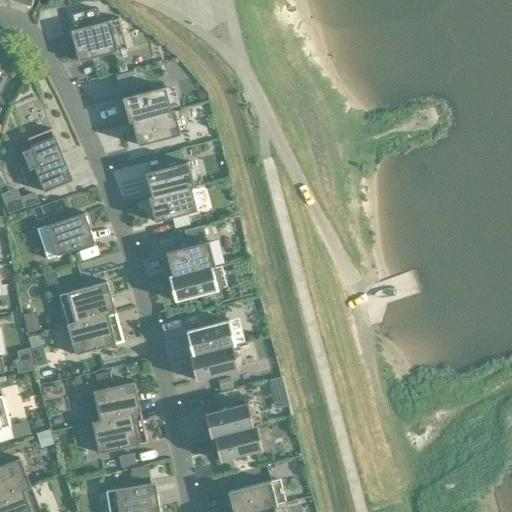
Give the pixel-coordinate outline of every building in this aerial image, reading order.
[(72,14),(75,29),(71,30),(79,61),(128,48),(120,17),(99,22),(96,8),(72,14)] [(130,121),(175,109),(172,109),(166,86),(123,97),(130,121)] [(200,101),(178,105),(182,135),(204,132),(200,101)] [(175,109),(130,121),(130,122),(133,121),(139,145),(181,134),(175,109)] [(45,191),(70,181),(73,180),(68,167),(52,128),(28,138),(32,147),(15,154),(27,183),(39,178),(45,191)] [(200,169),(216,164),(210,144),(194,148),(200,169)] [(192,186),(192,187),(195,186),(188,161),(146,172),(152,195),(152,196),(192,186)] [(152,196),(152,195),(149,196),(155,221),(198,210),(192,187),(192,186),(152,196)] [(0,203),(4,211),(17,204),(10,191),(0,196),(0,203)] [(96,242),(91,230),(85,212),(38,228),(48,258),(96,242)] [(212,265),(213,266),(216,265),(209,240),(166,251),(173,274),(173,275),(212,265)] [(173,275),(173,274),(170,275),(176,300),(219,289),(213,266),(212,265),(173,275)] [(116,311),(113,300),(108,281),(60,295),(68,324),(116,311)] [(124,341),(116,311),(68,324),(76,354),(124,341)] [(233,344),(233,345),(236,344),(230,319),(187,330),(193,354),(193,355),(233,344)] [(18,363),(44,359),(42,342),(16,346),(18,363)] [(193,355),(193,354),(190,355),(197,380),(239,369),(233,345),(233,344),(193,355)] [(142,411),(139,400),(135,381),(86,392),(93,422),(142,411)] [(199,386),(200,397),(218,395),(217,384),(199,386)] [(0,428),(11,426),(3,395),(0,395),(0,428)] [(254,426),(254,425),(248,401),(205,412),(212,438),(215,437),(215,436),(254,426)] [(148,442),(142,411),(93,422),(99,452),(148,442)] [(257,424),(254,425),(254,426),(215,436),(215,437),(221,460),(263,449),(257,424)] [(136,464),(133,453),(120,456),(122,467),(136,464)] [(0,498),(32,486),(21,457),(0,465),(0,498)] [(150,477),(148,465),(132,469),(133,479),(150,477)] [(247,511),(275,505),(275,506),(278,505),(271,480),(229,491),(234,511),(247,511)] [(160,511),(156,482),(152,483),(106,490),(109,511),(160,511)] [(47,511),(41,511),(32,486),(0,498),(0,511),(50,511),(47,511)]
